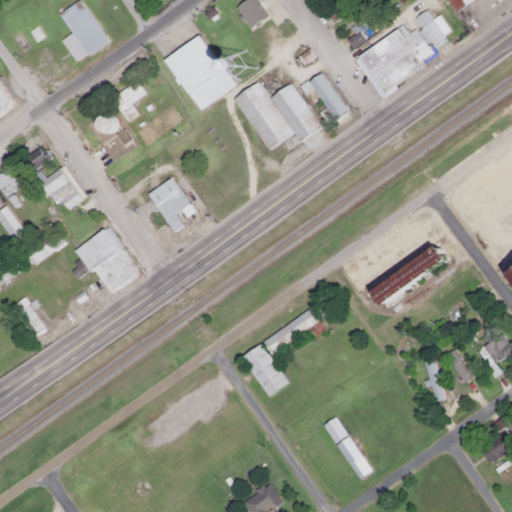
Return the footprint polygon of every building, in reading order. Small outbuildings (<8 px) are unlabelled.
[(74,62),(106,41),(79,0),(58,13),(70,32),(59,39),(74,62)] [(448,0),(456,10),(469,0),(448,0)] [(412,18),(436,50),(448,41),(424,9),(412,18)] [(397,29),(354,57),(379,94),(434,57),(415,27),(402,36),(397,29)] [(364,39),(357,30),(344,40),(351,49),(364,39)] [(233,86),(199,34),(163,58),(196,110),(233,86)] [(299,85),(304,93),(312,87),(336,124),(349,115),(320,71),(299,85)] [(130,104),(145,92),(135,79),(110,99),(127,121),(137,113),(130,104)] [(290,82),(267,97),(257,81),(232,97),(265,150),(292,133),(297,140),(318,126),(290,82)] [(0,112),(12,104),(0,87),(0,112)] [(116,128),(109,113),(94,119),(101,135),(116,128)] [(20,159),(28,172),(47,160),(38,147),(20,159)] [(81,198),(58,167),(37,182),(53,204),(59,200),(66,209),(81,198)] [(0,191),(2,195),(19,187),(9,168),(0,172),(0,191)] [(511,191),(505,196),(490,173),(456,194),(489,246),(511,231),(511,191)] [(193,211),(169,177),(146,194),(173,231),(184,224),(180,220),(193,211)] [(0,214),(0,224),(12,240),(24,231),(7,210),(0,214)] [(73,249),(79,259),(78,260),(85,271),(92,266),(109,292),(138,274),(108,227),(73,249)] [(354,273),(364,287),(425,242),(416,229),(354,273)] [(372,291),(381,306),(445,262),(435,248),(372,291)] [(13,303),(30,338),(44,332),(26,296),(13,303)] [(265,396),(286,383),(268,354),(318,322),(321,327),(325,324),(314,307),(239,354),(265,396)] [(487,366),(511,352),(501,334),(476,348),(487,366)] [(421,358),(433,401),(443,398),(431,355),(421,358)] [(323,424),(357,480),(368,473),(347,437),(335,417),(323,424)] [(478,449),(490,463),(507,449),(495,435),(478,449)] [(265,511),(280,502),(267,483),(241,500),(248,511),(265,511)]
